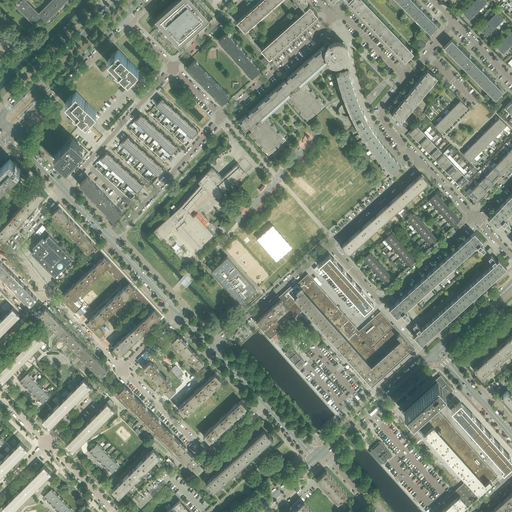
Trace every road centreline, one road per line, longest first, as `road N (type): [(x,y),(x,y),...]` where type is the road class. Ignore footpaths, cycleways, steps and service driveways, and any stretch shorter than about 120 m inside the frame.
road 1 (residential): [(63,188),(11,247),(121,368)]
road 2 (residential): [(266,405),(209,453),(121,368)]
road 3 (residential): [(111,239),(221,117)]
road 4 (residential): [(172,68),(63,188)]
road 5 (secondary): [(10,131),(122,18)]
road 6 (secondary): [(111,6),(0,115)]
road 7 (residential): [(213,347),(329,244)]
road 8 (residential): [(221,117),(334,18)]
road 9 (residential): [(382,302),(474,217)]
road 10 (residential): [(329,244),(420,162)]
